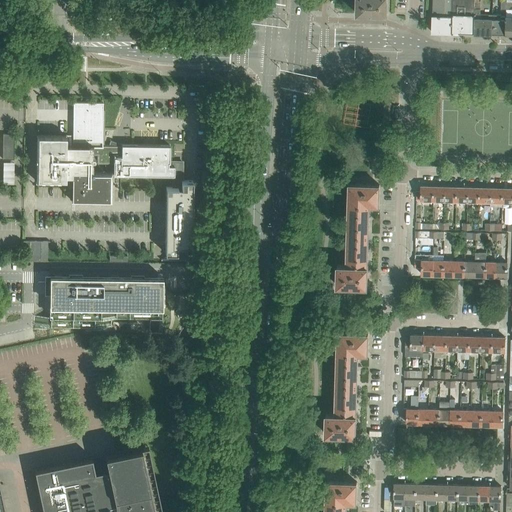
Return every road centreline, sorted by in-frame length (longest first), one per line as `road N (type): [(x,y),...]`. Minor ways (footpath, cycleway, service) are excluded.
road 1 (secondary): [(269,56),(237,511)]
road 2 (secondary): [(256,511),(292,57)]
road 3 (residential): [(271,36),(59,42)]
road 4 (residential): [(59,42),(269,56)]
road 5 (residential): [(391,321),(402,172)]
road 6 (residential): [(380,470),(391,321)]
road 7 (residential): [(380,470),(504,470)]
